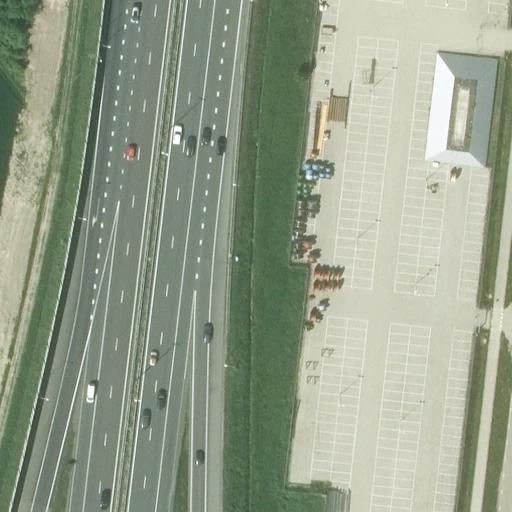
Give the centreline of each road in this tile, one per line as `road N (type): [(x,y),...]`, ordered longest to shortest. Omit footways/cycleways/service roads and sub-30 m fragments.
road 1 (track): [(75,0),(41,242),(0,416)]
road 2 (motorway): [(149,0),(112,325)]
road 3 (motorway): [(177,291),(212,0)]
road 4 (motorway): [(197,511),(198,375),(177,291)]
road 5 (motorway): [(149,511),(177,291)]
road 6 (motorway): [(112,325),(60,422),(36,511)]
road 7 (motorway): [(112,325),(90,511)]
